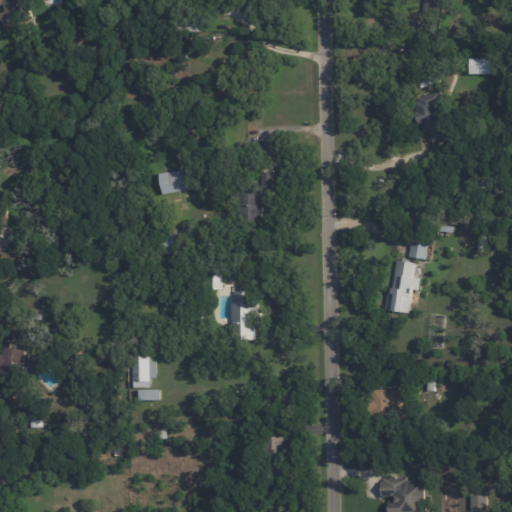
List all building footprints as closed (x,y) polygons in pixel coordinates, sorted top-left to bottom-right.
[(2,28),(0,22),(0,12),(1,12),(0,8),(0,0),(20,0),(22,6),(26,4),(30,19),(2,28)] [(439,9),(423,8),(423,0),(444,0),(443,10),(439,9)] [(190,16),(201,17),(200,31),(176,30),(176,16),(190,16)] [(494,57),(469,58),(469,73),(494,72),(494,57)] [(448,137),(434,142),(430,129),(424,131),(422,125),(420,125),(416,111),(417,111),(414,102),(419,100),(418,98),(434,92),(443,119),(441,120),(448,137)] [(70,169),(54,152),(61,145),(77,162),(70,169)] [(159,173),(195,167),(198,187),(162,193),(159,173)] [(475,182),(483,171),(496,179),(487,191),(475,182)] [(269,200),(262,200),(262,205),(263,205),(264,223),(231,224),(231,201),(225,201),(225,186),(262,185),(262,172),(276,172),(276,186),(274,186),(274,200),(269,200)] [(0,254),(0,203),(7,204),(7,235),(19,235),(19,254),(0,254)] [(160,254),(160,237),(166,237),(166,229),(174,229),(174,238),(179,238),(179,254),(160,254)] [(480,235),(488,235),(488,249),(479,249),(480,235)] [(411,256),(413,240),(429,243),(427,258),(411,256)] [(402,260),(417,262),(410,312),(386,309),(389,291),(391,291),(392,287),(394,287),(398,260),(402,260)] [(223,284),(223,288),(208,288),(208,262),(223,262),(223,284)] [(256,294),(256,302),(259,302),(260,327),(257,327),(257,339),(233,340),(232,300),(235,300),(235,290),(256,290),(256,294)] [(44,309),(42,320),(28,318),(29,307),(44,309)] [(432,346),(433,322),(445,323),(443,347),(432,346)] [(26,356),(24,364),(29,365),(27,372),(24,371),(18,397),(8,395),(9,391),(0,388),(0,376),(2,377),(2,374),(0,373),(0,369),(1,366),(0,365),(0,356),(4,357),(6,352),(26,356)] [(134,381),(133,355),(150,355),(150,361),(158,361),(158,377),(151,377),(150,387),(134,387),(134,381)] [(435,379),(436,390),(428,390),(428,379),(435,379)] [(161,389),(161,399),(139,399),(139,389),(161,389)] [(371,405),(372,389),(403,389),(403,408),(393,408),(393,416),(402,416),(402,431),(379,431),(379,418),(371,418),(371,405)] [(168,438),(157,438),(157,428),(168,428),(168,438)] [(272,436),(288,437),(287,449),(294,449),(293,465),(283,464),(282,472),(262,471),(265,436),(272,436)] [(394,455),(394,439),(407,439),(407,455),(394,455)] [(389,511),(389,507),(389,501),(394,501),(394,496),(383,496),(383,481),(385,481),(385,479),(408,479),(408,481),(425,481),(425,511),(389,511)] [(471,494),(470,511),(486,511),(487,494),(471,494)]
